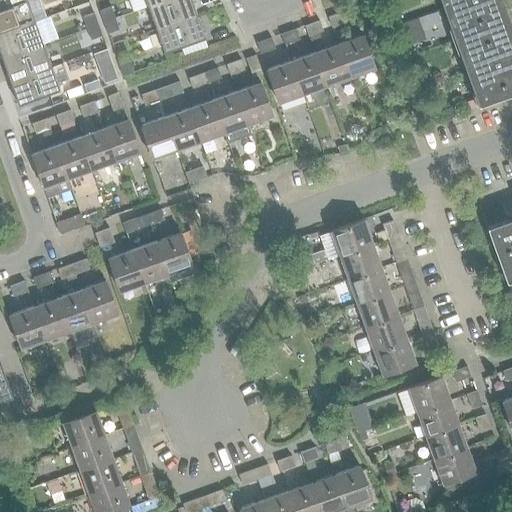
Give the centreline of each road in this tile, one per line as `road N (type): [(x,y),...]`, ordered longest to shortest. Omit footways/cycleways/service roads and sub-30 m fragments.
road 1 (residential): [(511,137),(289,207),(273,220),(210,357),(203,410)]
road 2 (residential): [(0,263),(38,237),(0,132)]
